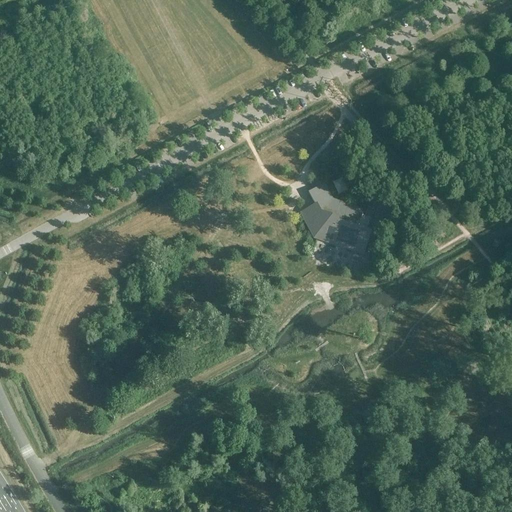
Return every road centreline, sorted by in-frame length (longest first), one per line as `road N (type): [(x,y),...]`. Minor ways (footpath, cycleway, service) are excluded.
road 1 (unclassified): [(0,252),(465,0)]
road 2 (track): [(260,165),(62,455),(37,466)]
road 3 (unclassified): [(65,511),(0,391)]
